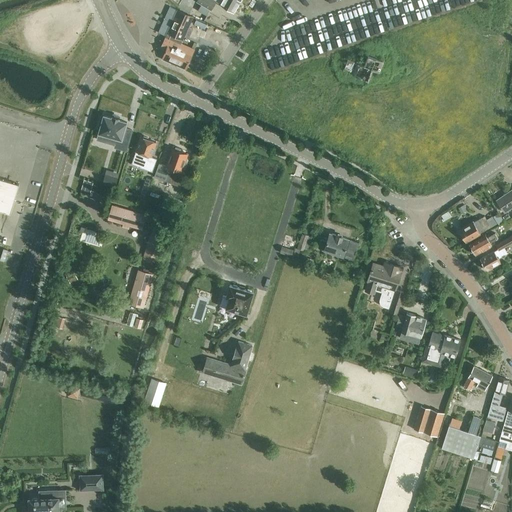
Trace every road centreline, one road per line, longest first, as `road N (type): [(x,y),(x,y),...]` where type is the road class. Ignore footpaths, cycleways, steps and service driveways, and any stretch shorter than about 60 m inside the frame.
road 1 (unclassified): [(122,48),(83,90),(0,377)]
road 2 (tertiary): [(418,205),(395,202),(197,102)]
road 3 (residential): [(511,351),(424,234),(418,205)]
road 4 (residential): [(264,0),(197,102)]
